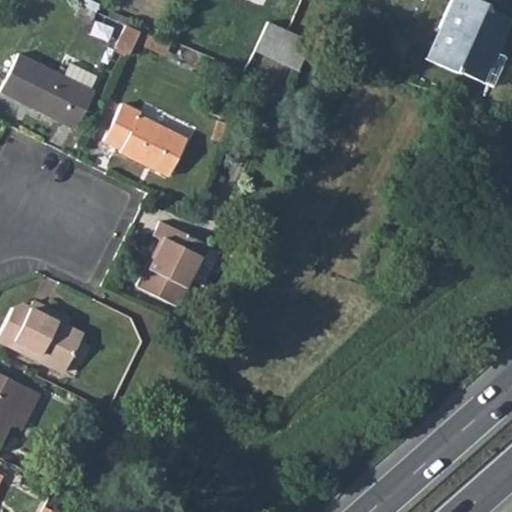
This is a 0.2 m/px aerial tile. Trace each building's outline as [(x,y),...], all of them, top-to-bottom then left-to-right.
[(450,0),(430,44),(423,58),(455,72),(457,70),(480,81),(506,17),(480,5),(481,2),(476,0),(450,0)] [(506,17),(480,81),(493,86),(507,56),(496,50),(510,18),(506,17)] [(267,21),(254,49),(298,69),(311,40),(287,30),(267,21)] [(131,52),(141,30),(127,24),(117,46),(131,52)] [(18,54),(0,92),(76,129),(95,91),(18,54)] [(122,103),(105,139),(122,148),(121,151),(170,174),(187,138),(138,114),(139,111),(122,103)] [(179,305),(193,276),(209,242),(162,220),(153,238),(160,242),(139,286),(179,305)] [(14,309),(0,337),(0,340),(14,347),(66,372),(84,334),(45,315),(48,309),(33,302),(31,307),(25,305),(14,309)] [(0,441),(3,443),(12,424),(28,389),(0,375),(0,441)]
